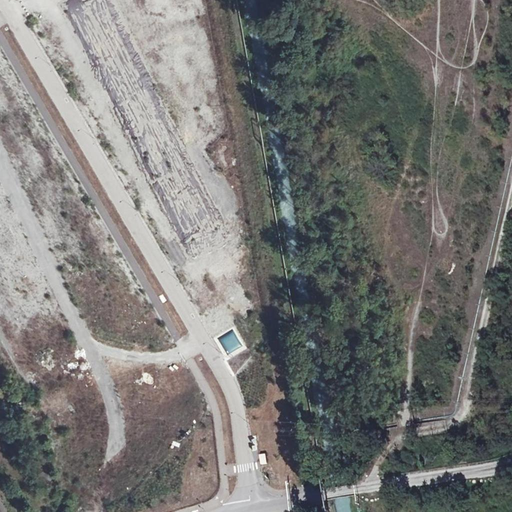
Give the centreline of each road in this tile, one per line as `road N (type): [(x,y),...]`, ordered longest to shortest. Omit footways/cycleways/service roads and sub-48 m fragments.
road 1 (unclassified): [(251,509),(240,435),(217,366),(6,0)]
road 2 (track): [(238,0),(318,438),(316,495)]
road 3 (track): [(511,191),(462,420),(407,431),(392,442),(370,485)]
road 4 (tertiary): [(251,509),(511,468)]
